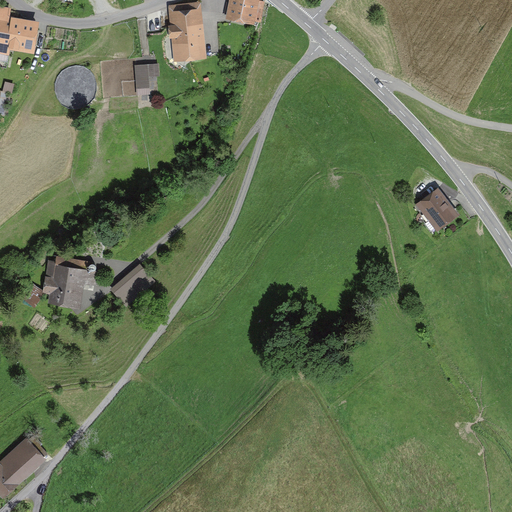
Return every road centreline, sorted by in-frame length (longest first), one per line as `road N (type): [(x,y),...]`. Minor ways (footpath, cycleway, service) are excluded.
road 1 (unclassified): [(6,511),(122,383),(197,278),(234,215),(275,98),(324,40)]
road 2 (unclassified): [(170,0),(85,23),(48,19),(13,0)]
road 3 (unclassified): [(511,128),(463,119),(391,82),(373,84)]
road 4 (secondary): [(373,84),(456,173)]
